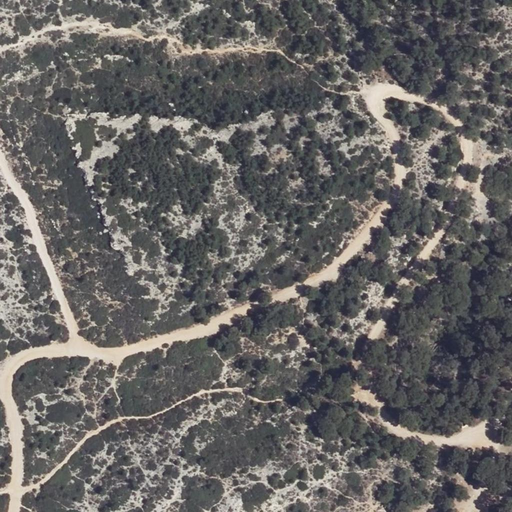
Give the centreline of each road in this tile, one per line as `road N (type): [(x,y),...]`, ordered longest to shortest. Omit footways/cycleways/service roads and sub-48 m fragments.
road 1 (track): [(86,353),(119,354),(210,326),(327,274),(399,188),(393,139),(378,106),(380,95),(393,90),(448,110),(468,159),(452,211),(378,331),(372,392)]
road 2 (track): [(0,152),(86,353)]
road 3 (track): [(16,492),(9,369),(23,357),(86,353)]
road 4 (track): [(372,392),(406,434),(440,439),(485,429)]
